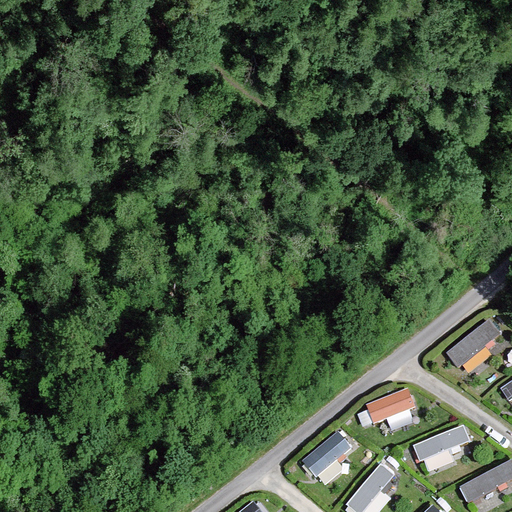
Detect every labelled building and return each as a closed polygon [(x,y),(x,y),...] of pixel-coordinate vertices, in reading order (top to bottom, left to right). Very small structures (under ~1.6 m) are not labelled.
[(490,321),(446,355),(457,370),(502,336),(490,321)] [(511,383),(501,390),(510,404),(511,402),(511,383)] [(408,391),(367,407),(374,426),(415,410),(408,391)] [(470,444),(463,427),(413,448),(420,465),(470,444)] [(338,434),(302,463),(316,480),(352,451),(338,434)] [(511,461),(460,490),(468,506),(511,481),(511,461)] [(382,466),(346,507),(351,511),(364,511),(395,477),(382,466)] [(446,511),(435,499),(420,511),(446,511)] [(260,511),(253,503),(241,511),(260,511)]
